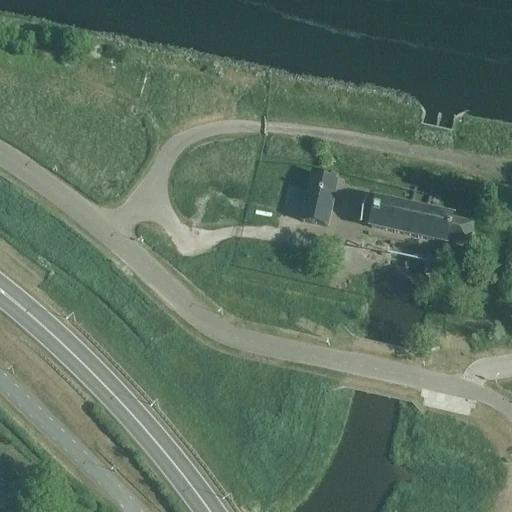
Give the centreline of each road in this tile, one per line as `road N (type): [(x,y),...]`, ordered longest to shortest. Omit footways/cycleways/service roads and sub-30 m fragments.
road 1 (unclassified): [(0,153),(111,235),(221,333),(467,390),(480,372),(511,366)]
road 2 (primary): [(209,511),(119,401),(0,291)]
road 3 (tertiary): [(134,511),(0,378)]
